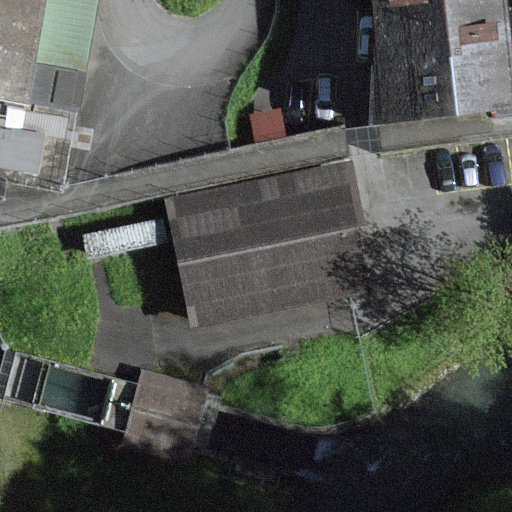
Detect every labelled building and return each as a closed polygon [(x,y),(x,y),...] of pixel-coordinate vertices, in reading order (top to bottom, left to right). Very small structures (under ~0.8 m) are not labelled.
[(0,0),(0,104),(25,109),(42,0),(0,0)] [(384,118),(511,105),(511,95),(503,8),(502,0),(372,0),(378,56),(384,118)] [(511,7),(503,8),(511,95),(511,7)] [(362,289),(338,169),(166,204),(190,323),(362,289)] [(120,435),(187,454),(209,380),(142,361),(120,435)]
